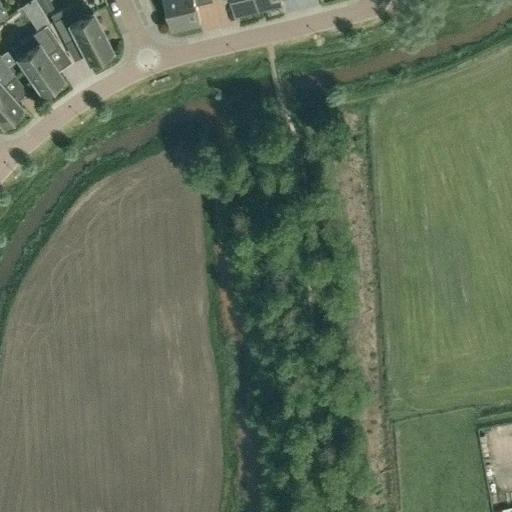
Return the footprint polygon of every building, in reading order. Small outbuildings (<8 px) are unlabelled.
[(36,0),(25,0),(20,3),(37,27),(49,20),(36,0)] [(180,27),(201,22),(195,0),(162,0),(166,12),(170,11),(173,25),(179,23),(180,27)] [(257,5),(259,4),(258,0),(234,0),(237,13),(258,9),(257,5)] [(72,3),(51,14),(65,41),(76,36),(88,60),(94,58),(96,62),(109,55),(106,51),(112,48),(92,10),(79,16),(72,3)] [(57,46),(43,25),(11,47),(41,91),(47,88),(49,91),(61,83),(58,80),(63,76),(47,53),(57,46)] [(0,120),(3,123),(7,119),(10,122),(21,113),(18,110),(22,106),(4,85),(15,74),(2,57),(2,58),(0,59),(0,120)]
